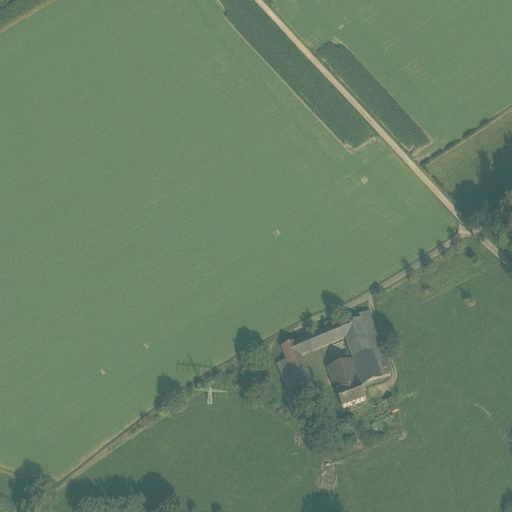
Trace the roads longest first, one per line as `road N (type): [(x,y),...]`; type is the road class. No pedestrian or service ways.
road 1 (track): [(472,230),(369,295),(214,372),(52,488)]
road 2 (unclassified): [(511,267),(257,0)]
